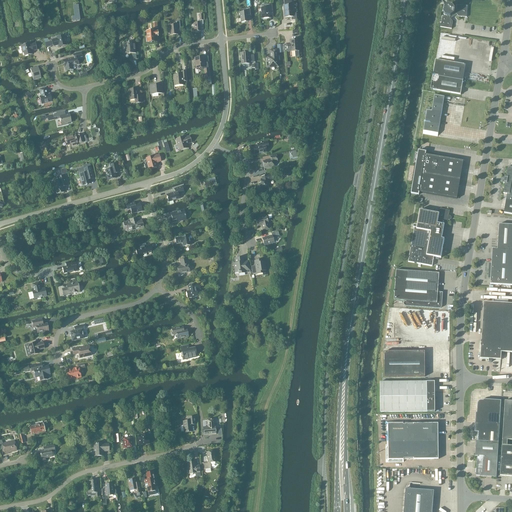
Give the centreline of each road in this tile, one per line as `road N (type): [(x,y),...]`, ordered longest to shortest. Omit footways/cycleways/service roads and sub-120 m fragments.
road 1 (primary): [(342,408),(404,0)]
road 2 (unclassified): [(460,378),(459,323),(502,65)]
road 3 (residential): [(0,507),(46,497),(82,472),(192,448)]
road 4 (residential): [(0,224),(145,182)]
road 5 (residential): [(85,87),(146,71),(175,47),(220,39)]
road 6 (residential): [(58,360),(56,336),(69,320),(133,304),(156,288)]
road 7 (residential): [(251,245),(241,213),(246,162),(212,144)]
